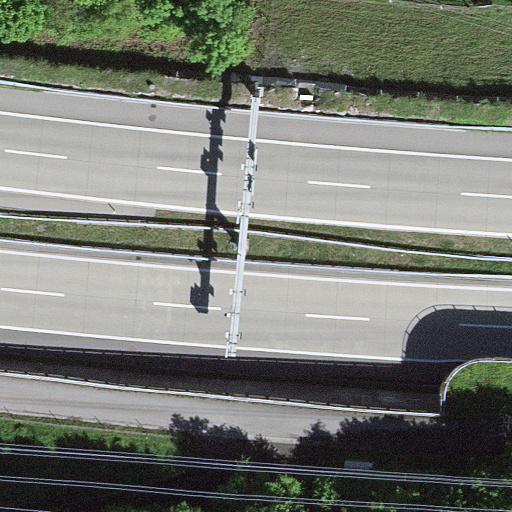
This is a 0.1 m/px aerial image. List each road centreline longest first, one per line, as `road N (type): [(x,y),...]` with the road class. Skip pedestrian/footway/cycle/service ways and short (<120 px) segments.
road 1 (motorway): [(511,196),(0,148)]
road 2 (unclassified): [(511,431),(389,434),(0,393)]
road 3 (motorway): [(0,291),(511,330)]
